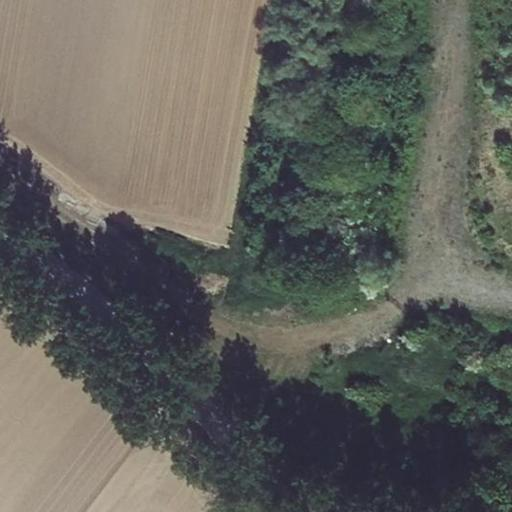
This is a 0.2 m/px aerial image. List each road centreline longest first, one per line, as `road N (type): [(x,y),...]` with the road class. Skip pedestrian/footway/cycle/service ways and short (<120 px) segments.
road 1 (unclassified): [(0,237),(114,313),(181,375),(239,457),(319,511)]
road 2 (track): [(454,0),(435,283),(511,296)]
road 3 (track): [(435,283),(306,342),(184,379)]
